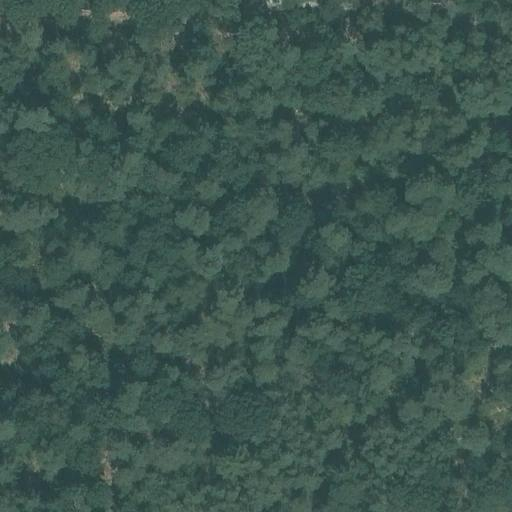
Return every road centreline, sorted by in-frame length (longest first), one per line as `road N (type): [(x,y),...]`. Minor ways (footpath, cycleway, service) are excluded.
road 1 (track): [(0,388),(99,384),(358,336),(511,484)]
road 2 (track): [(274,0),(511,26)]
